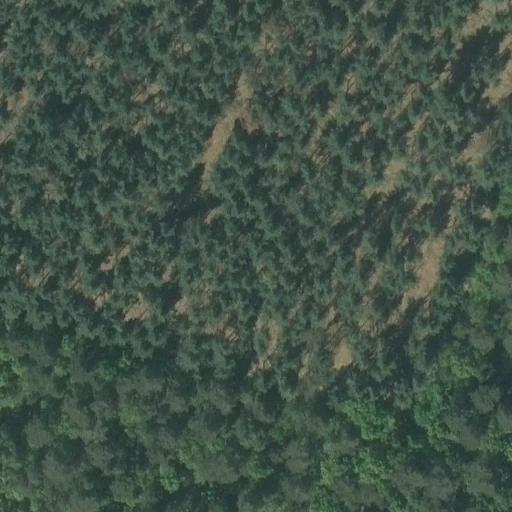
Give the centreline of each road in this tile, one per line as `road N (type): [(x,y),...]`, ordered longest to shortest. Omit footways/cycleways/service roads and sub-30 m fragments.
road 1 (track): [(0,304),(407,422)]
road 2 (track): [(109,0),(0,293)]
road 3 (track): [(407,422),(511,151)]
